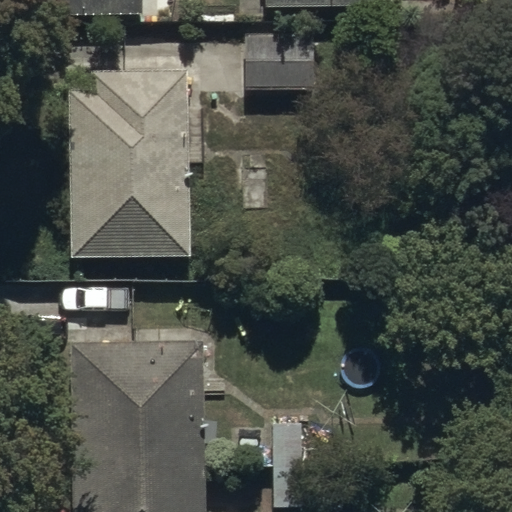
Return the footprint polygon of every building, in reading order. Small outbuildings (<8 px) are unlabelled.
[(46,0),(46,18),(143,18),(143,0),(46,0)] [(268,0),(268,8),(389,8),(388,0),(268,0)] [(315,38),(245,40),(245,94),(316,93),(315,38)] [(195,259),(189,68),(65,72),(71,263),(195,259)] [(205,342),(71,343),(72,511),(206,511),(206,433),(236,433),(236,400),(206,400),(205,342)] [(303,507),(302,423),(272,424),(274,507),(303,507)]
